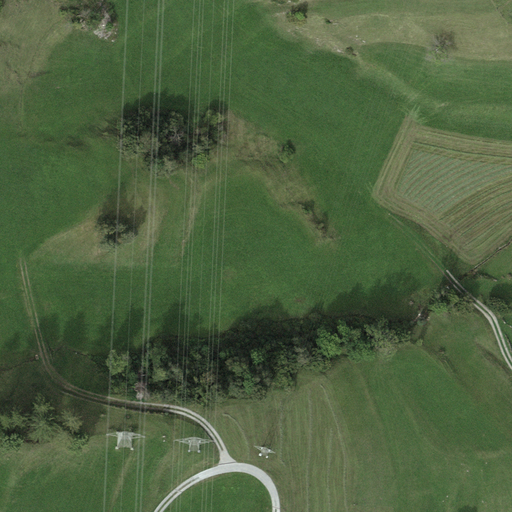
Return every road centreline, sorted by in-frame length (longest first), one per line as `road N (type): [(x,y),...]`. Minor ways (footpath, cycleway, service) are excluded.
road 1 (track): [(227,467),(211,428),(194,415),(87,395),(61,382),(48,364),(21,258)]
road 2 (unclassified): [(158,511),(188,481),(227,467),(264,476),(275,511)]
